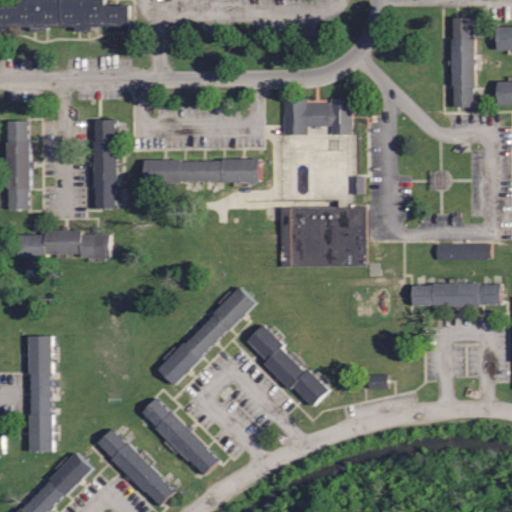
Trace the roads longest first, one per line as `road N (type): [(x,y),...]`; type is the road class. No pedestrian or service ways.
road 1 (residential): [(258,78),(254,125),(148,127),(141,93),(152,75),(328,73),(366,42),(378,0)]
road 2 (residential): [(391,216),(389,86),(428,125),(482,135),(491,146),(488,228),(404,234),(391,216)]
road 3 (residential): [(192,511),(265,463),(347,427),(447,408),(511,410)]
road 4 (residential): [(301,444),(240,377),(223,377),(210,390),(211,404),(265,463)]
road 5 (residential): [(144,0),(151,15),(322,10),(340,0)]
road 6 (residential): [(488,407),(488,339),(481,333),(446,339),(447,408)]
road 7 (residential): [(0,79),(152,75)]
road 8 (residential): [(64,79),(66,215)]
